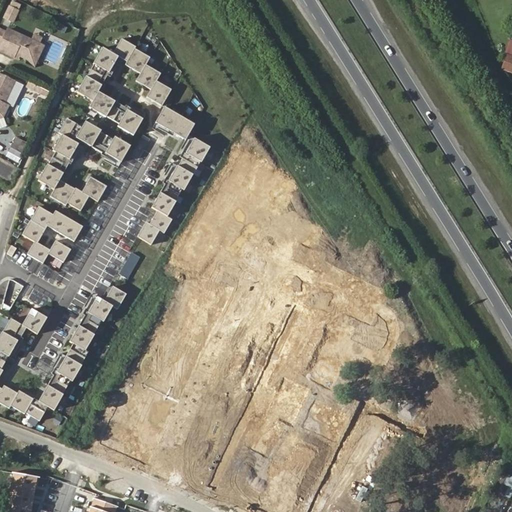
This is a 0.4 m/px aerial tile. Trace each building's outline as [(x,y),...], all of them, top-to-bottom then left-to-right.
[(19,11),(21,7),(12,3),(10,7),(19,11)] [(14,23),(19,11),(10,7),(5,19),(14,23)] [(65,33),(67,27),(58,23),(55,28),(65,33)] [(43,44),(9,29),(8,32),(2,45),(0,48),(0,49),(15,57),(17,53),(21,55),(29,59),(37,56),(43,44)] [(153,55),(139,47),(140,44),(125,36),(116,51),(106,45),(105,47),(97,61),(114,70),(121,59),(129,64),(143,72),(138,81),(152,88),(153,89),(149,96),(165,105),(175,87),(161,79),(165,72),(149,63),(153,55)] [(45,46),(43,44),(37,56),(29,59),(36,65),(45,46)] [(17,79),(0,71),(0,117),(5,116),(11,104),(6,102),(17,79)] [(121,99),(103,89),(106,84),(90,75),(81,89),(97,98),(93,106),(109,114),(123,122),(121,125),(137,134),(147,116),(136,111),(131,108),(119,102),(121,99)] [(26,84),(17,79),(6,102),(11,104),(15,106),(26,84)] [(199,125),(167,106),(159,121),(191,139),(199,125)] [(86,126),(70,117),(61,133),(65,135),(57,148),(75,158),(83,143),(67,134),(69,129),(96,145),(99,140),(112,147),(109,152),(125,161),(135,143),(118,133),(116,137),(105,131),(107,128),(90,118),(86,126)] [(6,157),(18,163),(29,143),(16,137),(6,157)] [(214,146),(198,137),(189,152),(205,161),(214,146)] [(0,179),(9,184),(19,166),(0,156),(0,179)] [(67,173),(50,163),(41,180),(56,189),(51,197),(68,206),(70,202),(84,211),(92,197),(63,180),(67,173)] [(197,174),(180,164),(172,179),(188,189),(197,174)] [(200,175),(208,178),(212,169),(204,165),(200,175)] [(180,201),(164,191),(154,206),(162,210),(154,223),(149,221),(140,237),(153,245),(160,232),(162,230),(167,233),(175,219),(171,216),(173,213),(180,201)] [(56,213),(42,205),(24,235),(37,242),(30,255),(46,263),(51,254),(66,262),(74,249),(59,240),(54,248),(40,240),(49,225),(78,241),(87,226),(58,209),(56,213)] [(107,299),(101,296),(92,312),(107,321),(116,305),(122,308),(130,293),(116,285),(107,299)] [(398,308),(386,301),(379,312),(391,319),(398,308)] [(22,390),(21,393),(7,385),(5,389),(0,385),(0,377),(5,369),(30,327),(42,334),(52,316),(35,307),(25,324),(13,317),(0,338),(0,400),(12,408),(13,405),(41,421),(50,406),(57,410),(66,394),(50,385),(41,401),(22,390)] [(325,341),(341,349),(354,324),(329,312),(309,354),(317,358),(325,341)] [(386,336),(394,323),(381,316),(373,328),(386,336)] [(99,332),(83,323),(74,339),(78,341),(60,371),(76,380),(85,364),(84,363),(91,351),(89,350),(93,343),(99,332)] [(511,487),(511,475),(503,471),(498,481),(511,487)] [(31,511),(38,477),(11,472),(3,511),(31,511)] [(497,482),(486,511),(500,511),(510,487),(497,482)] [(118,511),(120,507),(94,498),(88,511),(118,511)]
